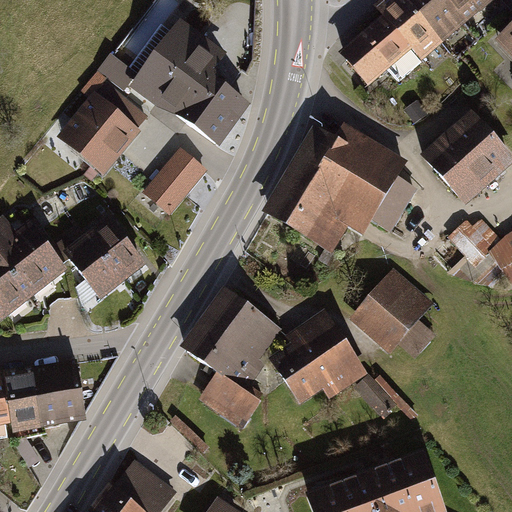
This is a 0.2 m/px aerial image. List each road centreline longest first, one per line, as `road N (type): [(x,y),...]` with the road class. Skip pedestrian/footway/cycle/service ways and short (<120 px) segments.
road 1 (secondary): [(295,30),(268,149),(156,349)]
road 2 (secondary): [(156,349),(59,511)]
road 3 (residential): [(156,349),(103,344),(0,355)]
